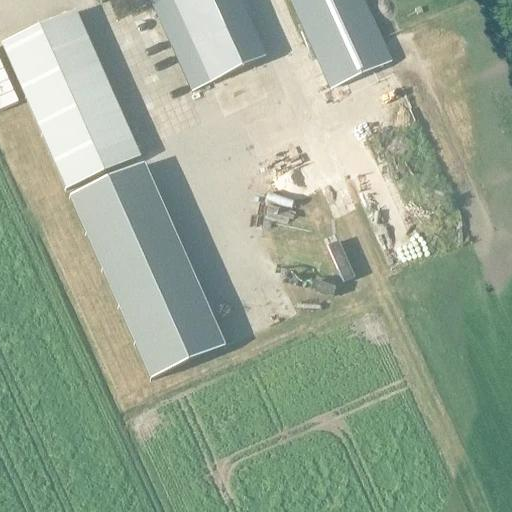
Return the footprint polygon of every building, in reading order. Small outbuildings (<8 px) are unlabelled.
[(234,0),(144,0),(188,94),(262,60),(234,0)] [(359,0),(288,0),(307,42),(308,42),(330,91),(388,65),(359,0)] [(0,46),(0,52),(63,194),(137,161),(72,15),(0,46)] [(139,177),(65,210),(147,391),(220,358),(139,177)] [(400,249),(421,244),(417,232),(397,238),(400,249)]
